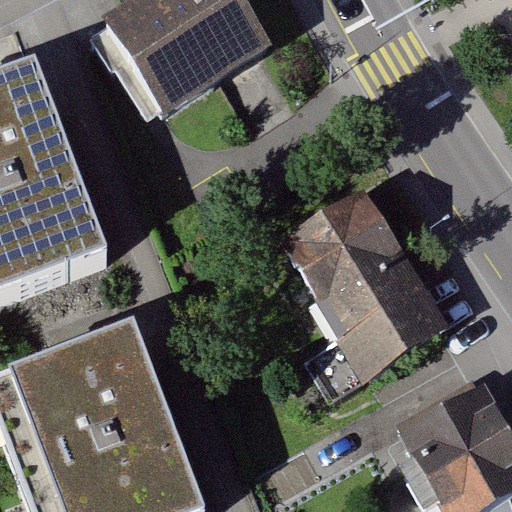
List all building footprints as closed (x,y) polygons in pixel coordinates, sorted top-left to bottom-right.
[(227,0),(152,0),(101,34),(163,128),(267,60),(227,0)] [(28,81),(0,91),(0,312),(101,275),(28,81)] [(361,209),(276,263),(364,400),(448,346),(361,209)] [(190,511),(127,344),(0,391),(0,461),(19,511),(190,511)] [(511,511),(511,455),(482,405),(395,456),(427,511),(511,511)]
